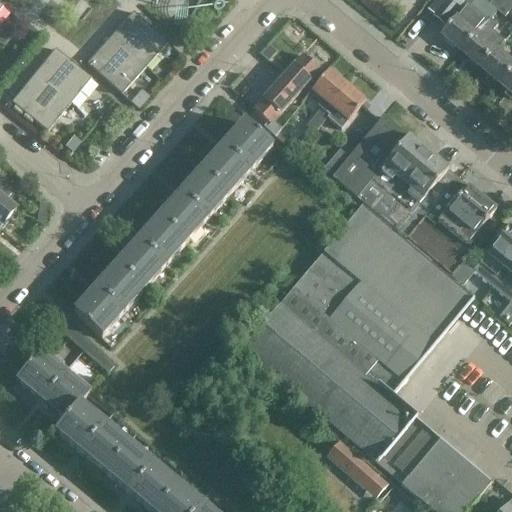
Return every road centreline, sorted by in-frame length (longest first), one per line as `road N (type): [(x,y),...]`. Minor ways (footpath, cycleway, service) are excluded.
road 1 (residential): [(81,205),(276,0)]
road 2 (residential): [(511,172),(313,0)]
road 3 (residential): [(0,303),(81,205)]
